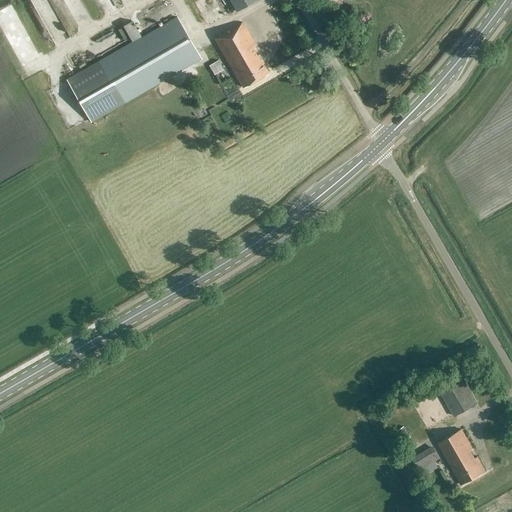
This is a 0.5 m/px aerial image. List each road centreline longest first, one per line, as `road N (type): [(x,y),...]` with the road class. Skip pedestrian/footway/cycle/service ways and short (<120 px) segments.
road 1 (primary): [(0,393),(264,237),(375,147)]
road 2 (unclassified): [(511,369),(375,147)]
road 3 (primary): [(383,140),(505,0)]
road 4 (unclassified): [(383,140),(297,0)]
